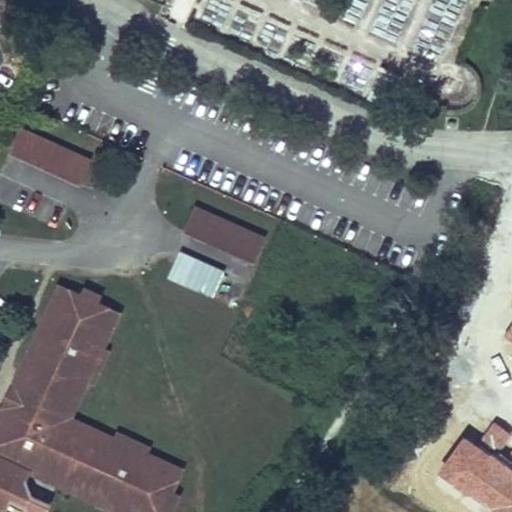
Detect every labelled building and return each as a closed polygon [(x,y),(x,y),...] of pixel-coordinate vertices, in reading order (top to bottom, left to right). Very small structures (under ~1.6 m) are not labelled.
[(0,0),(0,35),(44,54),(59,24),(0,0)] [(88,158),(19,127),(8,151),(77,182),(88,158)] [(193,205),(182,230),(240,255),(251,231),(193,205)] [(264,237),(251,231),(240,255),(253,262),(264,237)] [(179,249),(167,278),(212,297),(224,268),(179,249)] [(0,511),(1,511),(2,511),(9,498),(25,505),(27,511),(43,511),(48,504),(30,496),(24,480),(28,471),(57,484),(103,506),(107,497),(122,503),(117,511),(160,511),(181,469),(147,453),(149,448),(115,432),(113,437),(69,417),(87,380),(92,382),(108,348),(102,346),(118,312),(58,284),(42,319),(51,324),(44,338),(35,334),(12,383),(12,385),(12,387),(13,389),(14,391),(15,392),(17,393),(18,393),(13,405),(10,404),(8,404),(6,404),(4,405),(3,406),(1,407),(1,408),(0,409),(0,511)] [(51,324),(42,319),(35,334),(44,338),(51,324)] [(12,383),(1,408),(1,407),(3,406),(4,405),(6,404),(8,404),(10,404),(13,405),(18,393),(17,393),(15,392),(14,391),(13,389),(12,387),(12,385),(12,383)] [(107,497),(103,506),(116,511),(117,511),(122,503),(107,497)]
